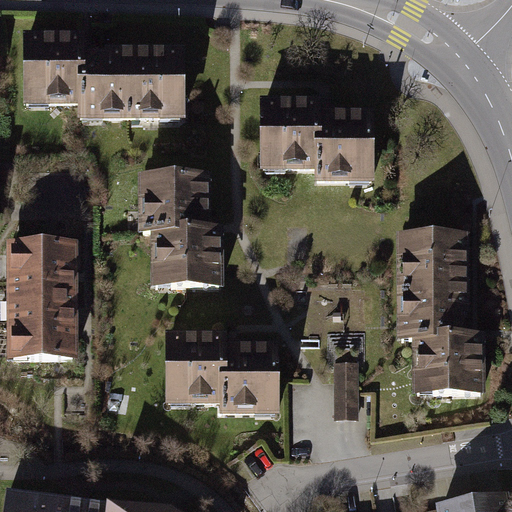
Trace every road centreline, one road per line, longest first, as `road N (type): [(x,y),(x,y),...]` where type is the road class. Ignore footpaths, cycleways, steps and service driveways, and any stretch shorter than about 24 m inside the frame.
road 1 (residential): [(511,446),(300,485),(287,511)]
road 2 (secondary): [(330,0),(410,25),(459,61)]
